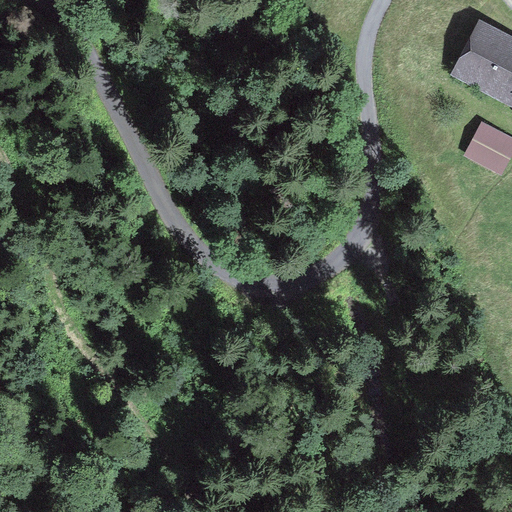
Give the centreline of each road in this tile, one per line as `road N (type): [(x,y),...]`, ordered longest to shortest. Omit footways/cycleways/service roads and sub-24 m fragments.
road 1 (unclassified): [(43,0),(82,39),(187,241),(229,274),(268,287),(323,268),(366,219),(372,181),(364,67),(383,0)]
road 2 (track): [(0,145),(43,227),(60,304),(76,336),(161,443),(197,511)]
